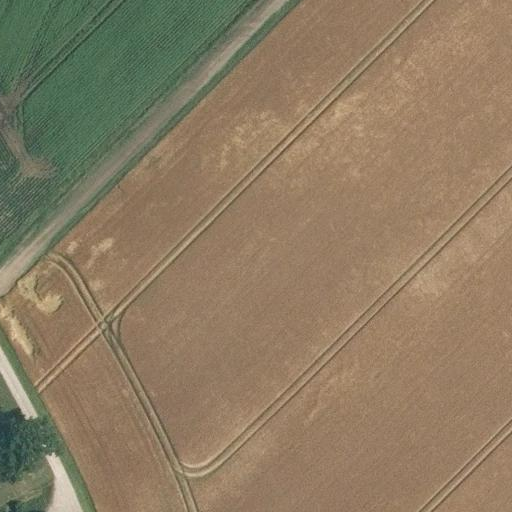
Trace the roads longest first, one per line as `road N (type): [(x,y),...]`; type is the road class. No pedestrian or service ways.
road 1 (track): [(277,0),(0,278)]
road 2 (track): [(0,361),(77,511)]
